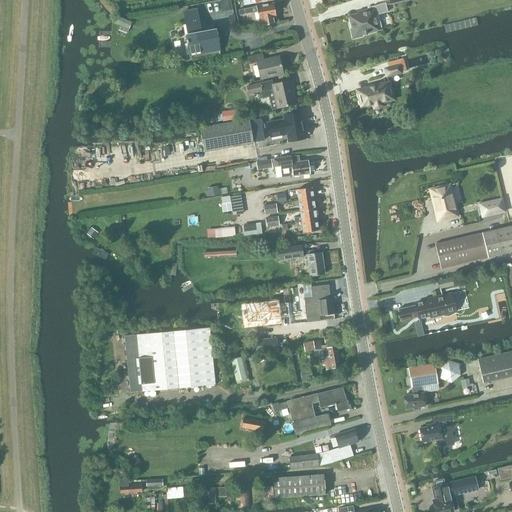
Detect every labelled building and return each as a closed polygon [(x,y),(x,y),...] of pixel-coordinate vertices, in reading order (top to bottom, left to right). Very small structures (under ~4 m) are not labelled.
[(226,0),(227,1),(219,2),(221,13),(233,11),(230,0),(226,0)] [(273,3),(256,7),(238,10),(239,16),(257,12),(260,26),(272,24),(271,17),(277,16),(276,10),(275,10),(273,3)] [(353,29),(351,29),(353,38),(362,36),(362,34),(378,30),(375,15),(388,12),(385,3),(372,7),(372,9),(363,11),(363,13),(350,17),(353,29)] [(189,57),(220,51),(216,29),(201,32),(198,9),(183,12),(187,34),(185,35),(189,57)] [(235,16),(228,17),(230,25),(236,24),(235,16)] [(260,79),(283,73),(279,57),(264,60),(262,53),(248,57),(250,64),(257,63),(260,79)] [(387,77),(401,73),(399,65),(385,69),(387,77)] [(272,80),(260,83),(247,86),(249,94),(274,89),(278,108),(296,104),(292,89),(293,89),(291,80),(273,85),(272,80)] [(357,91),(361,108),(373,104),(374,108),(376,108),(380,107),(382,106),(381,102),(389,100),(385,83),(376,86),(375,85),(370,87),(357,91)] [(221,113),(223,122),(236,119),(235,111),(221,113)] [(288,142),(305,139),(304,129),(305,129),(304,121),(302,122),(300,112),(283,115),(284,119),(267,122),(270,137),(287,134),(288,142)] [(262,118),(252,120),(255,141),(265,139),(262,118)] [(249,120),(200,128),(204,151),(253,143),(249,120)] [(186,143),(156,148),(159,164),(189,158),(186,143)] [(274,167),(280,166),(282,178),(310,174),(308,161),(291,163),(291,164),(288,164),(287,157),(273,159),(274,167)] [(256,163),(257,171),(272,169),(271,160),(256,163)] [(208,196),(221,194),(220,185),(207,187),(208,196)] [(438,221),(457,216),(450,185),(430,190),(438,221)] [(297,190),(299,201),(314,199),(312,188),(297,190)] [(222,197),(224,211),(233,209),(234,213),(244,212),(241,194),(222,197)] [(277,195),(279,204),(287,202),(285,194),(277,195)] [(292,207),(299,206),(300,211),(315,209),(314,199),(299,201),(292,202),(292,207)] [(481,204),(484,217),(506,211),(503,199),(481,204)] [(277,213),(276,205),(264,206),(265,215),(277,213)] [(294,218),(295,223),(295,224),(302,223),(302,222),(317,220),(315,209),(300,211),(301,217),(294,218)] [(266,219),(267,227),(279,226),(277,218),(266,219)] [(318,231),(317,220),(302,222),(302,223),(303,233),(318,231)] [(244,236),(262,234),(261,223),(242,226),(244,236)] [(235,225),(208,228),(208,237),(236,235),(235,225)] [(441,268),(500,255),(500,256),(511,252),(511,226),(435,244),(441,268)] [(100,234),(92,228),(87,234),(94,240),(100,234)] [(277,249),(279,261),(303,258),(300,246),(277,249)] [(310,276),(325,274),(322,253),(307,255),(310,276)] [(438,281),(440,289),(449,286),(449,285),(453,284),(451,278),(438,281)] [(419,319),(455,310),(451,293),(434,297),(434,299),(415,304),(415,305),(398,309),(399,315),(398,316),(399,319),(400,319),(400,321),(418,317),(419,319)] [(507,308),(505,295),(497,297),(499,309),(507,308)] [(320,315),(334,314),(332,299),(313,301),(312,296),(294,298),(294,300),(296,313),(314,311),(314,310),(319,309),(320,315)] [(245,309),(245,314),(247,333),(287,331),(286,306),(245,309)] [(230,313),(221,314),(222,323),(231,322),(230,313)] [(245,314),(235,314),(235,325),(239,325),(239,331),(226,331),(226,339),(247,339),(245,314)] [(209,328),(137,335),(123,336),(128,394),(136,393),(143,392),(143,391),(215,385),(209,328)] [(275,337),(253,338),(254,352),(276,350),(275,337)] [(305,351),(313,350),(314,354),(317,353),(318,357),(320,356),(321,359),(323,366),(325,365),(326,370),(340,367),(336,346),(327,348),(327,345),(318,346),(318,344),(314,345),(313,341),(303,343),(305,351)] [(511,351),(477,360),(483,384),(511,377),(511,351)] [(235,382),(246,379),(240,357),(229,360),(235,382)] [(439,363),(442,380),(462,377),(459,360),(439,363)] [(411,388),(412,388),(413,395),(404,396),(406,409),(425,406),(423,393),(421,386),(438,384),(435,364),(408,368),(411,388)] [(312,368),(301,371),(304,379),(314,377),(312,368)] [(338,412),(349,409),(347,400),(346,401),(342,388),(288,401),(296,435),(331,427),(328,414),(315,417),(311,404),(319,402),(320,408),(336,404),(338,412)] [(454,420),(453,414),(444,416),(445,422),(454,420)] [(241,427),(253,429),(263,431),(265,422),(243,419),(241,427)] [(439,422),(433,424),(433,426),(419,428),(422,442),(435,440),(435,441),(436,443),(438,445),(440,445),(442,445),(443,446),(454,444),(450,425),(440,427),(439,422)] [(358,442),(354,430),(335,436),(339,448),(350,445),(358,442)] [(350,445),(339,448),(334,450),(329,451),(318,454),(289,457),(290,469),(318,466),(332,463),(353,456),(350,445)] [(137,455),(129,460),(135,470),(143,465),(137,455)] [(511,465),(497,469),(500,480),(511,478),(511,481),(511,480),(511,465)] [(491,479),(497,477),(496,470),(489,471),(491,479)] [(275,498),(325,495),(324,474),(273,478),(275,498)] [(449,511),(453,511),(450,497),(478,491),(475,477),(449,483),(449,484),(445,485),(445,484),(433,487),(436,500),(433,501),(435,511),(449,511)] [(125,478),(116,479),(117,494),(139,492),(138,483),(126,484),(125,478)] [(145,487),(164,486),(164,479),(145,479),(145,487)] [(235,508),(250,507),(249,486),(234,486),(235,508)] [(218,497),(234,496),(233,487),(218,488),(218,497)] [(167,500),(184,498),(183,488),(167,490),(167,500)] [(204,504),(216,504),(215,488),(202,488),(202,495),(205,495),(205,499),(204,504)]
